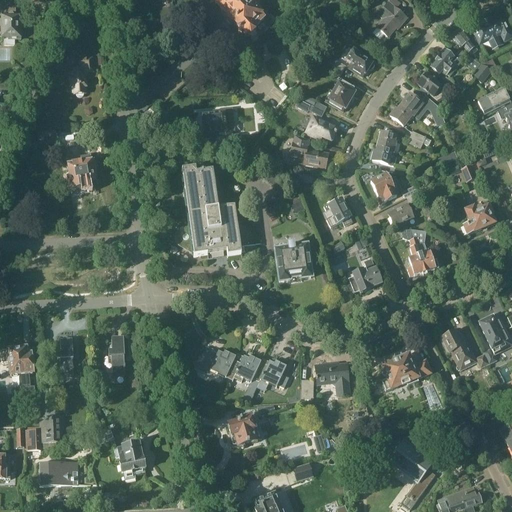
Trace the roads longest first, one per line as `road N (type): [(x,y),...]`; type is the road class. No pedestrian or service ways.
road 1 (residential): [(409,313),(350,184),(351,162),(387,88),(439,31),(488,0)]
road 2 (residential): [(148,300),(245,305),(327,341),(409,313)]
road 3 (residential): [(140,241),(115,0)]
road 4 (residential): [(511,508),(409,313)]
road 5 (residential): [(203,511),(148,300)]
road 6 (residential): [(0,165),(69,0)]
road 7 (unknown): [(159,93),(174,112),(242,111),(269,86),(267,49)]
road 8 (residential): [(148,300),(0,305)]
road 9 (residential): [(0,244),(140,241)]
road 10 (unknown): [(159,93),(206,41),(228,37),(267,49)]
